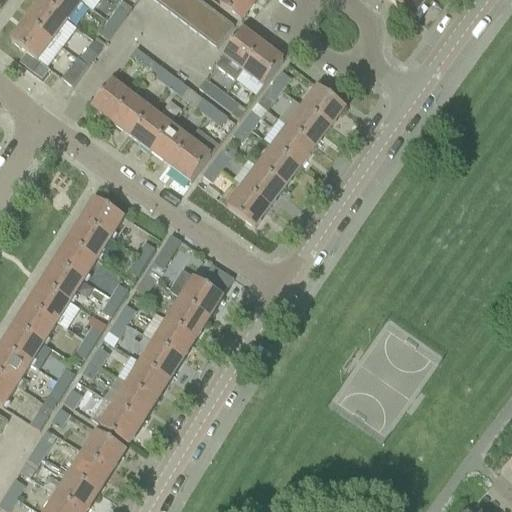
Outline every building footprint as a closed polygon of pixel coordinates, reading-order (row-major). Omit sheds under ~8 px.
[(74,0),(44,0),(40,5),(66,24),(81,5),(74,0)] [(74,0),(81,5),(92,13),(102,0),(74,0)] [(162,0),(158,7),(167,14),(178,0),(162,0)] [(178,0),(167,14),(177,22),(193,0),(178,0)] [(193,0),(177,22),(187,29),(204,6),(195,0),(193,0)] [(256,5),(249,0),(225,0),(219,9),(240,25),(256,5)] [(428,1),(426,0),(386,0),(386,1),(413,21),(428,1)] [(40,5),(26,25),(51,44),(61,52),(76,32),(66,25),(66,24),(40,5)] [(187,29),(197,37),(214,14),(204,6),(187,29)] [(116,12),(107,24),(116,31),(125,18),(116,12)] [(197,37),(207,44),(224,21),(214,14),(197,37)] [(224,21),(207,44),(216,51),(234,29),(224,21)] [(116,31),(107,24),(97,37),(106,44),(116,31)] [(26,25),(11,44),(37,64),(37,63),(47,70),(61,52),(51,44),(26,25)] [(224,57),(214,69),(235,84),(242,75),(262,49),(241,33),(229,49),(224,57)] [(96,41),(93,44),(101,50),(104,47),(96,41)] [(262,49),(242,75),(263,90),(282,64),(262,49)] [(76,62),(75,62),(86,71),(96,58),(87,51),(78,63),(76,62)] [(135,53),(128,61),(145,74),(151,65),(135,53)] [(86,71),(75,62),(61,82),(71,90),(86,71)] [(158,71),(152,79),(168,91),(174,83),(158,71)] [(280,75),(271,88),(280,95),(289,82),(280,75)] [(174,83),(168,91),(180,101),(187,92),(174,83)] [(91,110),(111,126),(131,100),(110,84),(91,110)] [(213,88),(205,99),(217,108),(225,98),(213,88)] [(280,95),(271,88),(262,100),(270,107),(280,95)] [(317,91),(302,111),(329,132),(345,111),(317,91)] [(225,98),(217,108),(229,117),(237,107),(225,98)] [(111,126),(131,141),(150,115),(131,100),(111,126)] [(194,112),(207,122),(214,113),(201,103),(194,112)] [(302,111),(287,131),(314,152),(329,132),(302,111)] [(214,113),(207,122),(219,131),(226,122),(214,113)] [(131,141),(150,155),(170,129),(150,115),(131,141)] [(250,115),(241,128),(250,135),(259,122),(250,115)] [(250,135),(241,128),(232,140),(240,147),(250,135)] [(150,155),(170,170),(190,144),(170,129),(150,155)] [(287,131),(272,151),(299,172),(314,152),(287,131)] [(190,144),(170,170),(190,185),(202,170),(210,159),(218,148),(199,133),(190,144)] [(272,151),(257,171),(284,191),(299,172),(272,151)] [(221,155),(211,168),(220,175),(230,162),(221,155)] [(220,175),(211,168),(202,180),(211,187),(220,175)] [(257,171),(242,191),(269,211),(284,191),(257,171)] [(269,211),(242,191),(227,212),(254,232),(269,211)] [(95,203),(81,225),(109,243),(123,221),(95,203)] [(81,225),(68,246),(96,264),(109,243),(81,225)] [(158,257),(152,267),(161,273),(168,263),(179,245),(169,239),(158,257)] [(68,246),(54,267),(83,285),(96,264),(68,246)] [(144,246),(136,259),(145,266),(154,252),(144,246)] [(145,266),(136,259),(128,272),(137,278),(145,266)] [(54,267),(41,287),(70,305),(83,285),(54,267)] [(152,267),(143,281),(153,287),(161,273),(152,267)] [(182,274),(168,296),(180,304),(208,322),(222,300),(194,282),(182,274)] [(219,275),(210,290),(223,298),(232,283),(219,275)] [(153,287),(143,281),(135,294),(144,300),(153,287)] [(41,287),(28,308),(56,326),(70,305),(41,287)] [(118,288),(109,301),(119,307),(127,294),(118,288)] [(119,307),(109,301),(101,314),(111,320),(119,307)] [(180,304),(167,325),(195,343),(208,322),(180,304)] [(70,305),(56,326),(67,333),(80,312),(70,305)] [(28,308),(14,330),(43,348),(56,326),(28,308)] [(126,309),(117,322),(126,328),(135,315),(126,309)] [(143,339),(154,345),(167,325),(156,318),(143,339)] [(91,330),(100,337),(106,328),(92,319),(86,328),(91,330)] [(126,328),(117,322),(109,335),(118,341),(126,328)] [(167,325),(154,345),(182,364),(195,343),(167,325)] [(14,330),(1,350),(30,368),(43,348),(14,330)] [(91,330),(83,343),(92,349),(100,337),(91,330)] [(118,341),(109,335),(104,342),(114,348),(118,341)] [(92,349),(83,343),(75,356),(84,362),(92,349)] [(154,345),(140,366),(169,384),(182,364),(154,345)] [(43,348),(30,368),(38,374),(51,353),(43,348)] [(1,350),(0,352),(0,379),(16,390),(23,394),(28,386),(21,382),(30,368),(1,350)] [(98,351),(91,363),(101,370),(108,357),(98,351)] [(127,387),(140,366),(131,360),(118,381),(127,387)] [(91,363),(81,378),(82,378),(91,384),(92,383),(100,371),(101,370),(91,363)] [(140,366),(127,387),(156,405),(169,384),(140,366)] [(65,371),(56,385),(66,391),(74,377),(65,371)] [(16,390),(0,379),(0,410),(2,412),(16,390)] [(127,387),(118,381),(104,402),(114,408),(127,387)] [(66,391),(56,385),(48,398),(58,404),(66,391)] [(127,387),(114,408),(142,427),(156,405),(127,387)] [(71,394),(63,407),(73,414),(82,400),(71,394)] [(43,406),(52,412),(58,404),(48,398),(43,406)] [(114,408),(104,402),(90,424),(100,430),(114,408)] [(52,412),(43,406),(37,415),(47,421),(52,412)] [(142,427),(114,408),(100,430),(128,448),(142,427)] [(59,414),(51,427),(60,433),(68,420),(59,414)] [(37,415),(28,429),(38,435),(47,421),(37,415)] [(96,436),(83,457),(111,475),(125,454),(96,436)] [(41,442),(32,455),(43,462),(52,449),(41,442)] [(32,455),(27,463),(38,470),(43,462),(32,455)] [(83,457),(69,478),(98,496),(111,475),(83,457)] [(69,478),(56,499),(75,511),(87,511),(98,496),(69,478)] [(15,484),(7,498),(16,504),(25,490),(15,484)] [(11,511),(16,504),(7,498),(0,508),(0,511),(1,511),(11,511)] [(75,511),(56,499),(47,511),(75,511)]
